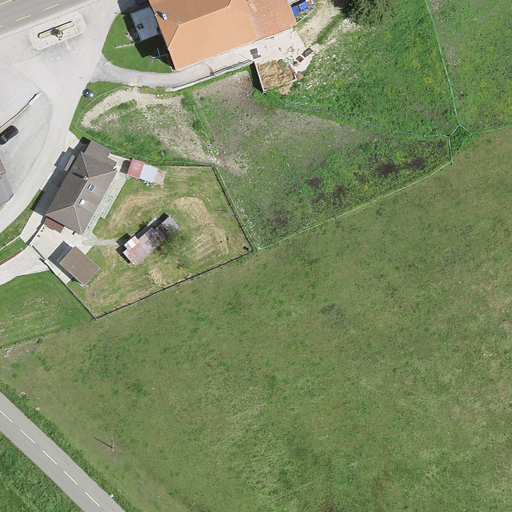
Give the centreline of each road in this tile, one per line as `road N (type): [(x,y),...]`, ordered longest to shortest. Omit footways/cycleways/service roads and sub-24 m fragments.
road 1 (residential): [(0,228),(16,213),(89,74),(115,0)]
road 2 (tertiary): [(0,410),(103,511)]
road 3 (unknown): [(63,123),(55,86),(15,10)]
